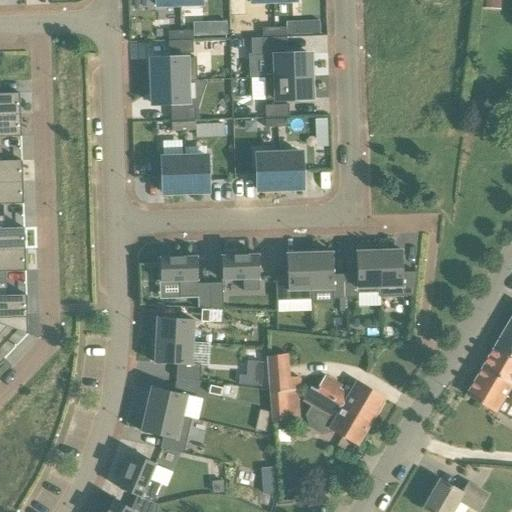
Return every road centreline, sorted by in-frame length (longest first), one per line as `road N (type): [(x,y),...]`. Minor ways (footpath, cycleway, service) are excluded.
road 1 (residential): [(346,0),(347,209),(334,219),(117,225)]
road 2 (residential): [(42,26),(48,333),(0,398)]
road 3 (residential): [(356,511),(511,254)]
road 4 (residential): [(67,511),(96,460),(117,365),(117,225)]
road 5 (residential): [(117,225),(107,23)]
